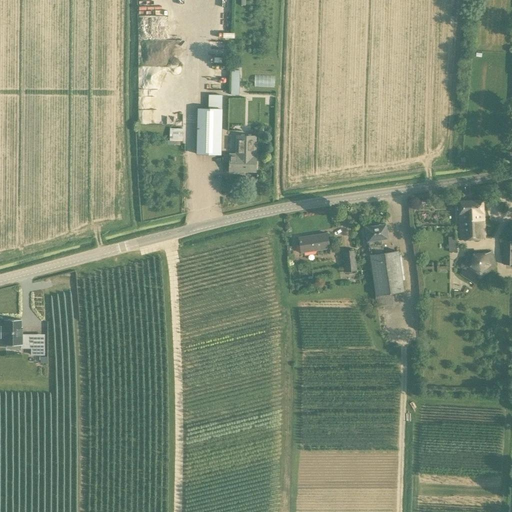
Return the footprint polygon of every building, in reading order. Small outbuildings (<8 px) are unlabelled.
[(240,70),(232,70),(231,95),(239,95),(240,70)] [(275,87),(276,75),(255,74),(255,86),(275,87)] [(222,109),(221,109),(221,95),(208,94),(207,108),(196,108),(195,154),(220,155),(222,109)] [(182,141),(182,129),(169,128),(169,141),(174,141),(174,145),(180,145),(180,141),(182,141)] [(255,136),(236,136),(235,154),(229,154),(228,173),(237,173),(237,171),(255,172),(255,155),(255,136)] [(460,240),(484,239),(482,202),(458,203),(460,240)] [(386,225),(366,228),(376,307),(392,304),(391,294),(403,292),(398,253),(383,255),(382,246),(379,247),(378,240),(388,239),(386,225)] [(300,254),(329,250),(326,235),(298,240),(300,254)] [(511,240),(503,240),(503,264),(511,264),(511,240)] [(342,251),(344,265),(344,272),(356,271),(354,250),(342,251)] [(471,254),(466,252),(462,268),(463,269),(461,276),(473,284),(479,279),(480,279),(496,266),(491,251),(485,253),(471,254)] [(22,345),(22,344),(32,344),(32,335),(22,335),(22,327),(21,327),(21,319),(5,319),(5,326),(0,326),(0,338),(5,338),(5,345),(22,345)]
